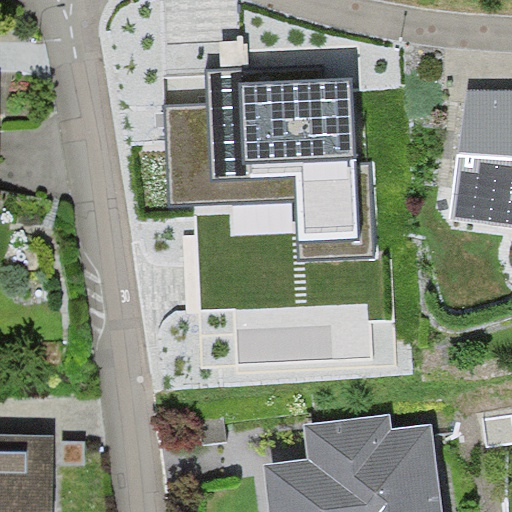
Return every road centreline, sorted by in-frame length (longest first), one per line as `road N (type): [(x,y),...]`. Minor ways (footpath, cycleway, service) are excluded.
road 1 (residential): [(139,511),(57,0)]
road 2 (residential): [(327,0),(429,26),(511,26)]
